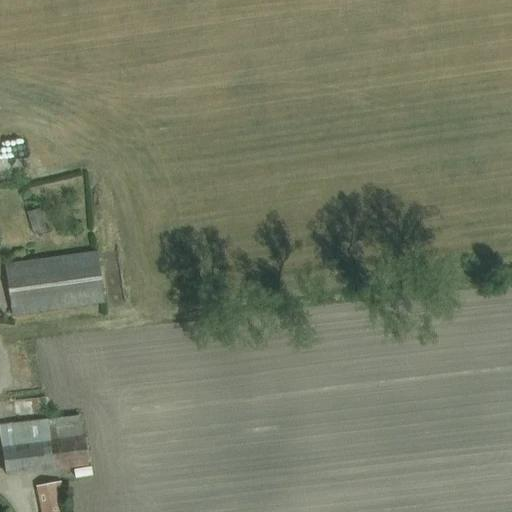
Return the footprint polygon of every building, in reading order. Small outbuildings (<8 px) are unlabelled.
[(26,151),(27,174),(45,173),(43,150),(26,151)] [(59,238),(53,213),(43,216),(49,241),(59,238)] [(103,302),(97,253),(4,265),(11,315),(103,302)] [(88,466),(81,414),(0,424),(0,438),(5,477),(88,466)] [(36,488),(40,506),(41,511),(65,511),(60,483),(36,488)]
